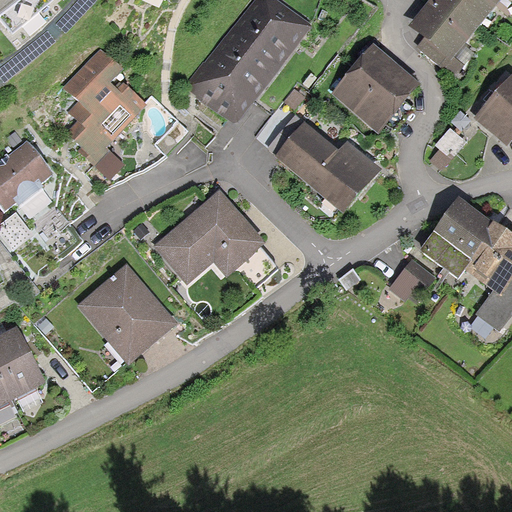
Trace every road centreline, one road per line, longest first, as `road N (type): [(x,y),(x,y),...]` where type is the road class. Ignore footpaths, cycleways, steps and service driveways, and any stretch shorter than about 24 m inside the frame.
road 1 (residential): [(335,262),(216,349),(0,459)]
road 2 (residential): [(425,205),(410,140),(426,118),(427,94),(394,23),(407,0)]
road 3 (residential): [(335,262),(281,219),(225,143)]
